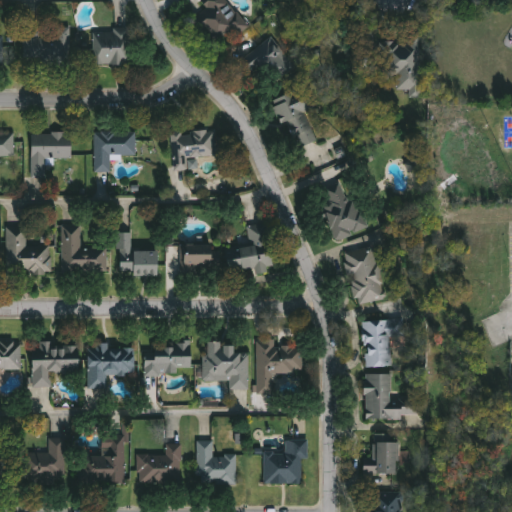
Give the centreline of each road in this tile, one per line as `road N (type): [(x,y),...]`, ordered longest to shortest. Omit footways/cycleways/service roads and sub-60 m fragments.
road 1 (residential): [(146,0),(241,124),(317,285),(329,328),(332,511)]
road 2 (residential): [(325,310),(0,312)]
road 3 (residential): [(0,107),(149,109),(182,91),(197,71)]
